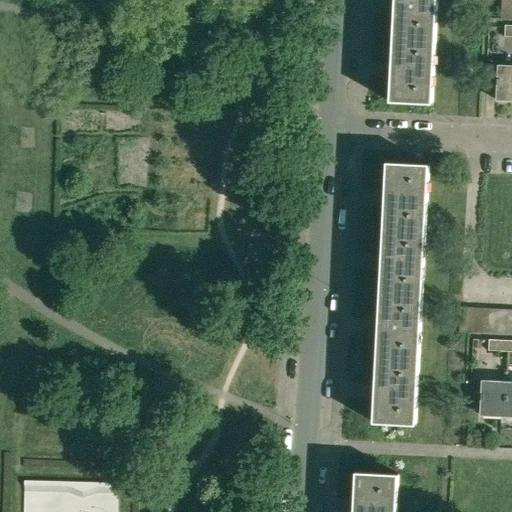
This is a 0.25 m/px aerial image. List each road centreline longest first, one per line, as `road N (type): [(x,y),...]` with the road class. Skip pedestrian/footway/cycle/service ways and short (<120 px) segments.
road 1 (residential): [(298,511),(330,127)]
road 2 (residential): [(511,136),(330,127)]
road 3 (residential): [(330,127),(340,0)]
